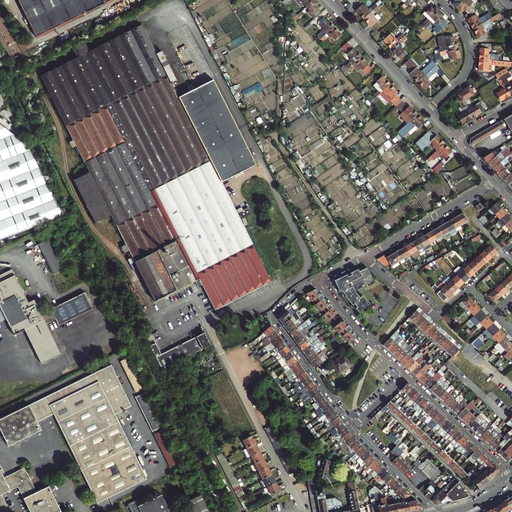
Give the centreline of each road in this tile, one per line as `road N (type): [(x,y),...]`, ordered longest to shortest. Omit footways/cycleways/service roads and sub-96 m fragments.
road 1 (unknown): [(82,509),(142,481),(161,457),(121,366),(104,360),(0,412)]
road 2 (residential): [(303,511),(204,318)]
road 3 (residential): [(353,426),(274,317),(318,280)]
road 4 (residential): [(406,375),(511,481)]
road 5 (residential): [(428,109),(327,0)]
road 6 (residential): [(366,256),(493,181)]
road 7 (residential): [(428,109),(460,81),(470,59),(465,31),(439,0)]
road 8 (residential): [(470,286),(434,314),(366,256)]
road 9 (residential): [(318,280),(406,375)]
